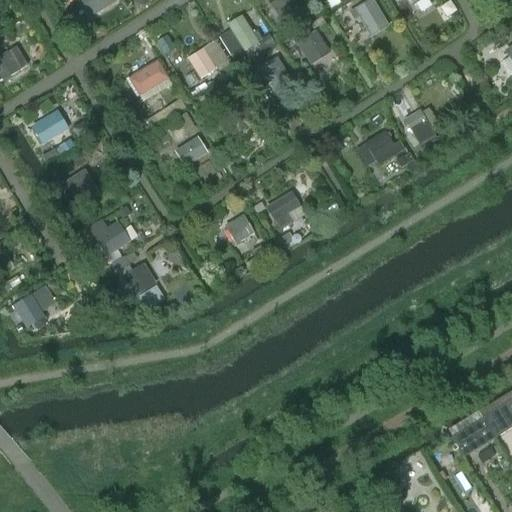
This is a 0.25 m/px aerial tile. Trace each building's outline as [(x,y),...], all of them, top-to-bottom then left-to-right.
[(116,2),(114,0),(79,0),(90,18),(116,2)] [(302,15),(292,0),(277,0),(270,5),(284,26),(302,15)] [(387,27),(369,0),(348,13),(352,21),(357,19),(368,38),(387,27)] [(263,41),(257,31),(252,34),(241,17),(227,26),(243,53),(263,41)] [(315,34),(298,45),(310,65),(328,54),(315,34)] [(216,69),(204,49),(187,60),(200,80),(216,69)] [(19,71),(7,52),(0,56),(0,76),(3,82),(19,71)] [(292,81),(277,58),(257,71),(271,94),(292,81)] [(167,81),(156,62),(128,79),(139,98),(167,81)] [(224,86),(210,95),(221,113),(235,104),(224,86)] [(434,137),(420,114),(401,125),(416,148),(434,137)] [(29,130),(37,144),(56,133),(47,119),(29,130)] [(403,151),(398,143),(392,146),(382,132),(362,144),(378,168),(403,151)] [(207,155),(197,139),(175,152),(184,169),(207,155)] [(87,169),(65,179),(76,202),(98,192),(87,169)] [(304,216),(291,194),(266,208),(275,223),(276,223),(280,230),(304,216)] [(255,235),(244,216),(225,228),(235,246),(255,235)] [(129,245),(116,224),(93,238),(106,258),(129,245)] [(0,263),(10,257),(2,243),(0,244),(0,263)] [(119,277),(130,295),(148,283),(137,265),(119,277)] [(43,319),(30,296),(12,307),(26,330),(43,319)] [(493,440),(511,427),(511,405),(509,401),(480,419),(493,440)] [(463,458),(493,440),(480,419),(451,437),(463,458)]
